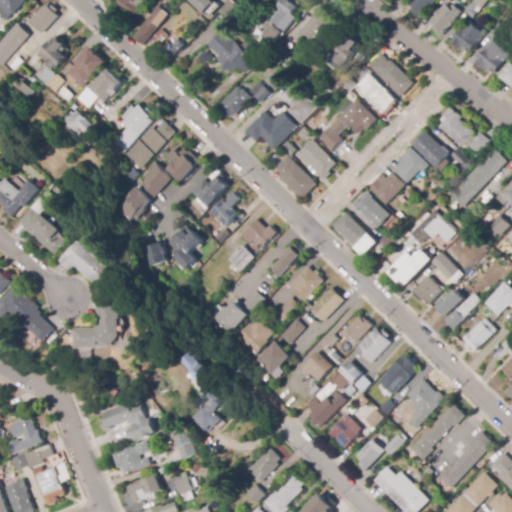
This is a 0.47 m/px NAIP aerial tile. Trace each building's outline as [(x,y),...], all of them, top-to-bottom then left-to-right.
[(6,21),(0,15),(0,3),(1,2),(0,1),(0,0),(28,0),(15,14),(14,13),(6,21)] [(150,0),(135,18),(119,4),(121,0),(150,0)] [(210,18),(205,13),(204,14),(189,0),(211,0),(214,3),(215,2),(220,7),(210,18)] [(225,18),(218,12),(231,0),(237,6),(225,18)] [(271,0),(265,8),(254,0),(271,0)] [(282,34),(282,35),(281,34),(272,46),(262,39),(272,27),(267,22),(282,3),(284,0),(295,0),(300,4),(292,15),(295,18),(282,34)] [(421,18),(411,10),(413,8),(409,4),(412,0),(435,0),(433,3),(434,4),(430,10),(429,9),(421,18)] [(488,0),(474,18),(466,11),(475,0),(488,0)] [(43,35),(30,22),(46,4),(50,8),(53,5),(59,10),(56,13),(59,17),(43,35)] [(443,36),(433,28),(435,25),(431,21),(436,16),(435,15),(439,9),(440,10),(445,4),(450,8),(453,5),(462,12),(455,20),(456,21),(451,27),(451,26),(443,36)] [(144,46),(133,37),(158,7),(169,16),(144,46)] [(312,49),(297,36),(318,10),(337,26),(329,35),(326,32),(312,49)] [(471,53),(464,48),(462,51),(451,42),(468,21),(486,35),(471,53)] [(499,38),(490,31),(498,22),(503,26),(500,30),(503,33),(499,38)] [(1,67),(0,66),(0,42),(18,24),(30,36),(1,67)] [(243,45),(249,38),(262,50),(256,56),(258,58),(246,72),(241,67),(236,73),(219,58),(222,55),(210,45),(224,29),(243,45)] [(160,46),(152,39),(161,30),(168,36),(160,46)] [(342,66),(332,57),(338,50),(333,46),(339,39),(344,43),(350,36),(358,43),(353,50),(357,54),(350,61),(348,59),(342,66)] [(55,68),(47,61),(46,62),(39,55),(50,43),(51,43),(56,38),(65,45),(63,47),(66,49),(62,54),(66,58),(58,68),(56,66),(55,68)] [(170,61),(159,51),(168,42),(172,46),(176,41),(175,41),(177,39),(184,46),(170,61)] [(496,73),(489,67),(487,70),(477,62),(494,41),(511,54),(496,73)] [(282,62),(279,66),(271,59),(281,46),(282,48),(289,53),(282,62)] [(82,88),(76,82),(73,86),(65,79),(69,75),(67,73),(91,48),(106,63),(82,88)] [(402,97),(371,67),(382,55),(390,62),(391,61),(415,84),(402,97)] [(511,85),(501,77),(511,63),(511,85)] [(54,92),(47,86),(45,88),(34,77),(45,66),(56,76),(57,75),(64,82),(54,92)] [(105,102),(91,87),(109,70),(122,84),(115,91),(113,89),(108,93),(111,96),(105,102)] [(384,113),(378,108),(379,107),(374,102),(373,103),(357,88),(370,75),(397,101),(384,113)] [(350,92),(343,85),(350,78),(357,85),(350,92)] [(29,99),(16,87),(22,81),(35,93),(29,99)] [(262,103),(250,91),(259,82),(271,94),(262,103)] [(66,103),(57,93),(63,87),(72,96),(66,103)] [(229,118),(218,108),(239,87),(243,91),(244,89),(253,99),(235,117),(233,114),(229,118)] [(89,107),(81,100),(90,90),(98,98),(89,107)] [(302,123),(289,111),(294,107),(290,103),(301,91),(317,108),(302,123)] [(333,151),(321,139),(357,100),(378,121),(369,130),(366,128),(359,135),(349,125),(339,136),(344,140),(333,151)] [(57,121),(42,107),(48,101),(62,114),(57,121)] [(125,150),(116,141),(129,129),(122,122),(139,106),(154,121),(125,150)] [(480,155),(466,143),(463,147),(440,127),(444,123),(440,120),(451,108),(462,118),(460,120),(475,132),(473,135),(476,137),(480,132),(491,142),(480,155)] [(87,136),(79,129),(76,132),(67,124),(71,120),(67,117),(72,112),(74,115),(78,111),(93,126),(91,127),(93,130),(87,136)] [(283,143),(275,150),(263,137),(257,142),(247,131),(266,112),(274,121),(283,113),(284,112),(299,127),(283,143)] [(140,170),(124,155),(151,127),(155,131),(164,122),(176,133),(140,170)] [(305,138),(300,133),(303,129),(309,134),(305,138)] [(442,171),(438,167),(438,168),(414,145),(426,132),(459,164),(454,169),(449,164),(442,171)] [(326,181),(300,155),(306,148),(305,147),(312,139),(337,164),(330,171),(333,174),(326,181)] [(283,149),(282,148),(283,147),(287,142),(297,150),(291,156),(283,149)] [(174,148),(180,154),(182,152),(185,148),(190,153),(191,151),(201,161),(197,166),(198,167),(183,183),(169,169),(174,164),(167,156),(174,148)] [(408,183),(395,171),(401,164),(399,161),(412,148),(430,166),(423,172),(421,170),(408,183)] [(459,148),(475,163),(468,171),(452,156),(459,148)] [(464,208),(452,195),(496,150),(508,162),(464,208)] [(283,180),(280,177),(283,175),(277,169),(283,162),(288,157),(318,184),(303,199),(283,180)] [(172,179),(153,198),(140,185),(145,180),(142,177),(156,163),(159,166),(172,179)] [(127,182),(122,173),(131,167),(137,175),(127,182)] [(388,205),(372,189),(385,176),(387,178),(393,172),(407,185),(388,205)] [(206,210),(196,201),(198,199),(192,192),(204,180),(210,186),(222,174),(225,178),(223,180),(229,187),(206,210)] [(13,218),(4,211),(7,208),(0,201),(0,179),(3,182),(6,179),(21,191),(30,181),(40,190),(25,208),(23,206),(13,218)] [(511,204),(510,202),(506,205),(499,198),(511,183),(511,204)] [(146,211),(136,221),(135,219),(133,217),(128,222),(117,212),(122,207),(119,204),(136,187),(151,202),(145,209),(146,211)] [(227,228),(212,212),(224,200),(225,201),(234,192),(241,199),(234,206),(234,210),(239,214),(234,219),(235,220),(227,228)] [(378,229),(355,206),(368,192),(373,197),(372,198),(391,215),(378,229)] [(55,255),(27,231),(28,229),(21,222),(32,210),(31,209),(40,199),(49,206),(42,214),(60,230),(56,235),(65,243),(55,255)] [(458,233),(448,243),(440,235),(434,240),(430,236),(422,244),(412,233),(436,210),(446,220),(450,225),(458,233)] [(365,256),(335,226),(348,213),(378,243),(365,256)] [(501,236),(491,226),(500,215),(511,226),(501,236)] [(265,247),(262,244),(260,246),(254,241),(252,244),(243,235),(258,219),(268,230),(271,226),(278,233),(265,247)] [(187,270),(171,255),(175,251),(167,244),(179,232),(180,233),(185,227),(186,229),(188,227),(193,233),(194,232),(203,241),(191,254),(197,260),(187,270)] [(221,243),(216,237),(224,229),(229,234),(221,243)] [(389,251),(380,242),(388,233),(397,242),(389,251)] [(97,286),(74,267),(70,271),(58,261),(76,241),(107,268),(102,274),(105,277),(97,286)] [(147,267),(142,248),(160,244),(161,250),(164,249),(165,254),(163,254),(165,262),(147,267)] [(284,273),(280,277),(272,269),(284,257),(296,245),(304,253),(284,273)] [(242,272),(230,260),(244,246),(256,258),(242,272)] [(405,288),(389,273),(401,261),(412,260),(413,261),(424,250),(433,260),(405,288)] [(454,285),(433,263),(442,253),(464,275),(454,285)] [(306,300),(291,285),(310,267),(315,273),(318,270),(321,274),(319,275),(325,281),(306,300)] [(0,271),(11,281),(0,293),(0,271)] [(431,305),(426,300),(423,302),(414,293),(429,277),(444,291),(431,305)] [(495,322),(489,317),(494,311),(486,304),(505,283),(511,289),(511,301),(499,316),(500,317),(495,322)] [(44,343),(8,311),(2,318),(0,316),(0,302),(14,286),(38,308),(37,310),(41,314),(39,315),(55,330),(44,343)] [(325,322),(312,309),(333,288),(346,301),(325,322)] [(230,333),(215,318),(227,307),(228,308),(235,302),(239,307),(256,291),(265,300),(230,333)] [(455,330),(446,320),(475,294),(482,301),(468,314),(469,315),(465,319),(465,320),(455,330)] [(284,322),(276,314),(284,305),(291,298),(302,308),(286,324),(284,322)] [(445,320),(434,308),(444,298),(455,310),(445,320)] [(76,349),(75,329),(91,328),(92,329),(95,329),(100,322),(100,317),(98,318),(97,301),(119,300),(121,319),(119,319),(120,337),(110,347),(76,349)] [(358,342),(352,336),(350,338),(345,333),(360,317),(363,320),(365,318),(373,326),(358,342)] [(254,356),(236,337),(249,325),(250,326),(257,319),(272,334),(265,341),(267,343),(254,356)] [(476,351),(465,340),(486,319),(498,331),(476,351)] [(284,340),(281,337),(284,333),(292,326),(291,325),(297,320),(305,329),(289,345),(284,340)] [(372,364),(357,349),(376,328),(381,333),(384,330),(390,336),(388,339),(392,343),(372,364)] [(326,352),(322,348),(334,335),(339,340),(332,348),(331,347),(326,352)] [(511,355),(502,346),(511,335),(511,355)] [(284,363),(273,375),(257,360),(275,342),(284,351),(291,357),(284,363)] [(319,382),(311,374),(308,377),(301,370),(318,352),(333,367),(319,382)] [(200,379),(182,362),(191,353),(209,370),(200,379)] [(354,385),(336,367),(346,357),(363,375),(354,385)] [(397,393),(383,379),(404,359),(406,360),(408,358),(418,366),(415,369),(417,371),(397,393)] [(321,427),(317,423),(315,425),(310,420),(312,419),(309,416),(313,413),(306,406),(330,383),(333,387),(335,385),(332,382),(341,374),(349,383),(341,391),(337,387),(335,389),(336,390),(327,398),(332,402),(341,394),(348,401),(321,427)] [(363,393),(355,385),(364,376),(372,383),(363,393)] [(417,429),(410,422),(418,414),(413,409),(417,404),(409,396),(424,380),(438,394),(440,391),(447,398),(417,429)] [(350,397),(345,391),(351,385),(356,391),(350,397)] [(207,431),(193,418),(204,406),(202,404),(213,393),(223,403),(215,412),(223,420),(215,428),(212,425),(207,431)] [(386,415),(380,408),(389,400),(395,406),(386,415)] [(136,441),(134,439),(133,439),(130,431),(131,430),(130,427),(136,424),(135,422),(129,425),(128,422),(105,431),(101,421),(105,419),(102,413),(127,403),(129,408),(140,404),(146,419),(149,418),(156,433),(150,436),(151,436),(143,440),(143,438),(136,441)] [(424,461),(412,449),(455,405),(467,416),(456,427),(454,426),(432,448),(434,450),(424,461)] [(374,429),(366,420),(376,410),(385,418),(374,429)] [(394,424),(387,417),(392,411),(400,418),(394,424)] [(15,455),(10,443),(19,440),(20,443),(27,440),(25,434),(15,437),(11,426),(21,422),(20,419),(30,415),(37,432),(39,431),(44,443),(15,455)] [(345,449),(329,434),(348,415),(363,430),(358,434),(359,435),(345,449)] [(162,432),(160,426),(169,423),(171,429),(162,432)] [(452,489),(440,477),(450,466),(452,468),(474,445),(472,443),(483,432),(495,444),(452,489)] [(182,460),(174,440),(188,434),(196,454),(182,460)] [(391,455),(385,448),(399,435),(406,442),(391,455)] [(366,471),(359,464),(362,461),(357,456),(373,439),(386,451),(366,471)] [(127,476),(124,468),(120,469),(114,456),(124,452),(123,451),(131,447),(132,448),(147,442),(151,452),(141,456),(142,460),(149,458),(152,466),(127,476)] [(30,469),(24,455),(50,445),(54,455),(43,460),(44,463),(30,469)] [(262,483),(253,474),(254,473),(251,470),(243,479),(237,472),(247,463),(252,468),(271,448),(282,459),(278,463),(280,465),(262,483)] [(484,466),(511,489),(511,460),(499,449),(484,466)] [(18,471),(13,459),(23,455),(28,467),(18,471)] [(50,506),(46,495),(45,496),(37,476),(65,464),(71,479),(67,481),(61,484),(61,485),(63,485),(66,494),(59,497),(61,501),(57,502),(57,503),(50,506)] [(406,511),(374,479),(389,466),(398,475),(402,470),(431,500),(418,511),(406,511)] [(183,502),(173,477),(185,472),(188,478),(191,477),(192,479),(194,478),(198,487),(195,488),(196,489),(190,491),(193,499),(183,502)] [(447,511),(486,472),(500,486),(494,492),(496,494),(492,498),(490,496),(474,511),(447,511)] [(275,511),(265,502),(296,473),(308,484),(304,488),(306,490),(289,507),(292,509),(289,511),(275,511)] [(136,504),(133,497),(132,498),(128,487),(156,476),(162,491),(156,493),(158,498),(151,500),(150,499),(136,504)] [(32,511),(15,511),(6,488),(25,480),(28,490),(27,490),(35,511),(32,511)] [(252,504),(246,498),(248,497),(246,495),(256,485),(266,495),(256,504),(254,502),(252,504)] [(0,511),(0,490),(8,511),(0,511)] [(492,511),(495,509),(490,504),(500,494),(503,497),(507,493),(511,498),(511,511),(492,511)] [(328,511),(306,511),(305,511),(321,495),(327,501),(330,498),(336,505),(328,511)] [(144,511),(162,506),(163,508),(175,503),(178,511),(144,511)]
